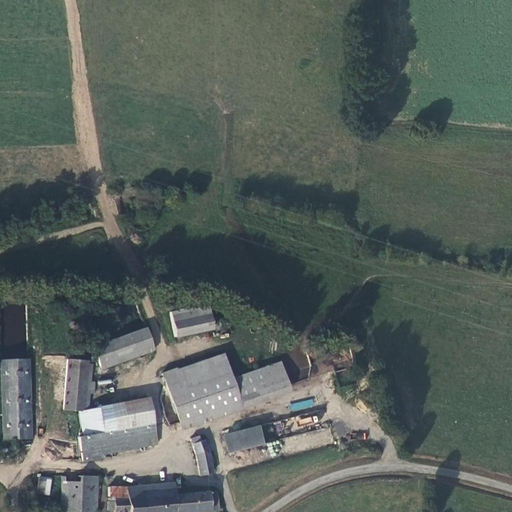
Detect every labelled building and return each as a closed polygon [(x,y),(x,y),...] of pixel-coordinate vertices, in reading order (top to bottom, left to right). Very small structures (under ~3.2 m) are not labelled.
[(209,307),(171,314),(175,339),(213,332),(209,307)] [(141,326),(89,346),(97,367),(150,348),(141,326)] [(183,389),(230,375),(224,356),(178,370),(183,389)] [(82,360),(63,359),(62,410),(78,411),(83,435),(78,436),(83,460),(101,456),(100,452),(154,440),(150,420),(102,429),(97,405),(83,408),(82,360)] [(32,434),(27,364),(0,365),(0,388),(3,436),(32,434)] [(177,424),(286,390),(279,367),(231,380),(230,375),(183,389),(178,370),(177,369),(162,373),(177,424)] [(177,424),(180,430),(222,416),(287,396),(286,390),(177,424)] [(144,395),(97,405),(102,429),(150,420),(144,395)] [(289,402),(290,410),(314,407),(313,399),(289,402)] [(300,426),(313,422),(311,416),(298,420),(300,426)] [(266,446),(262,428),(225,436),(229,454),(266,446)] [(188,438),(193,456),(197,476),(208,474),(201,440),(195,442),(194,436),(188,438)] [(60,511),(94,511),(94,485),(93,477),(61,477),(60,511)] [(40,478),(40,495),(50,495),(51,478),(40,478)] [(155,511),(155,494),(169,493),(170,493),(169,482),(105,489),(105,500),(111,499),(112,503),(104,503),(105,510),(106,511),(105,511),(155,511)] [(169,511),(182,511),(213,509),(212,491),(170,493),(169,493),(169,511)] [(155,494),(155,511),(169,511),(169,493),(155,494)]
